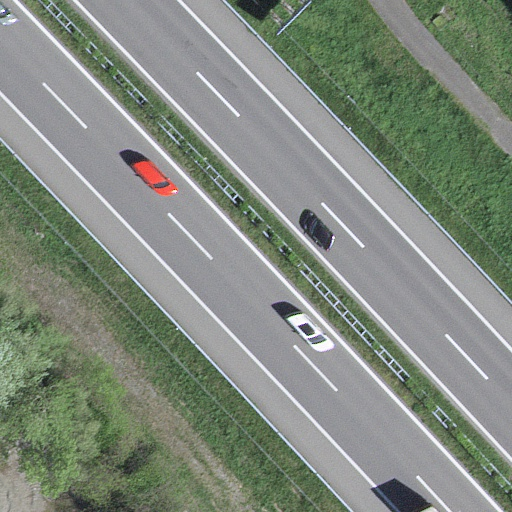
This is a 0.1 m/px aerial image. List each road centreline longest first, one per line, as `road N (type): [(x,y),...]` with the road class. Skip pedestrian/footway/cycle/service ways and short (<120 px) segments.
road 1 (motorway): [(0,38),(449,511)]
road 2 (motorway): [(511,404),(126,0)]
road 3 (unclassified): [(390,0),(511,138)]
